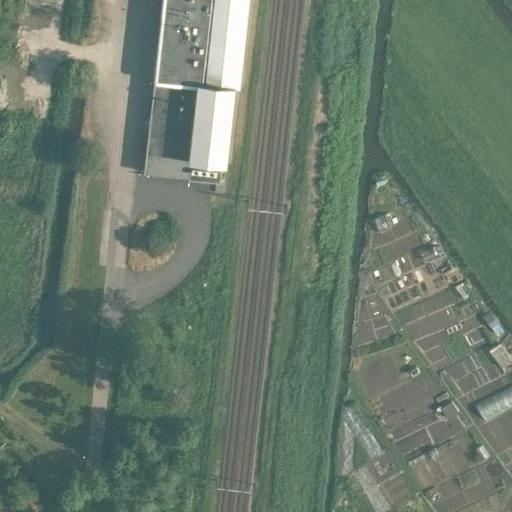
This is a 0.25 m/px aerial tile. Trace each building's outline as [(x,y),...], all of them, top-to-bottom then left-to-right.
[(161,0),(144,165),(188,170),(188,171),(211,174),(217,175),(220,155),(225,155),(233,78),(238,79),(246,0),(161,0)] [(386,203),(376,208),(382,220),(393,215),(386,203)] [(458,296),(446,310),(472,331),(456,350),(454,348),(447,357),(469,375),(484,357),(479,353),(483,347),(470,336),(485,319),(458,296)] [(492,300),(485,305),(493,317),(501,312),(492,300)] [(500,313),(494,317),(500,324),(505,320),(500,313)] [(511,345),(502,332),(491,339),(504,356),(511,350),(511,345)] [(4,511),(4,510),(14,511),(17,482),(0,480),(0,511),(4,511)]
